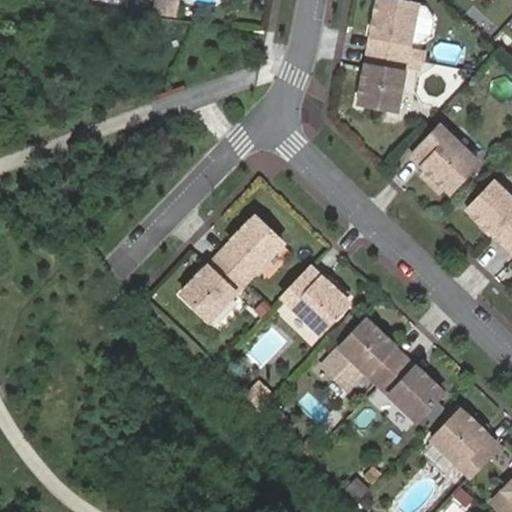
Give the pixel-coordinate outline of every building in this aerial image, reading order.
[(184,4),(165,0),(161,0),(159,16),(181,20),(184,4)] [(418,5),(389,0),(379,0),(369,51),(407,58),(410,42),(418,5)] [(418,44),(430,36),(433,19),(425,7),(418,5),(410,42),(418,44)] [(424,62),(426,51),(412,49),(410,59),(418,60),(424,62)] [(407,58),(369,51),(359,104),(397,112),(405,69),(416,70),(418,60),(410,59),(407,58)] [(478,163),(440,127),(412,156),(449,193),(478,163)] [(511,240),(511,199),(494,182),(468,210),(506,246),(511,240)] [(255,217),(219,255),(246,282),(283,243),(255,217)] [(219,255),(182,294),(210,320),(246,282),(219,255)] [(349,304),(311,267),(283,297),(320,332),(349,304)] [(263,314),(269,307),(263,301),(257,308),(263,314)] [(404,357),(367,321),(339,350),(376,386),(404,357)] [(273,326),(246,353),(261,368),(288,340),(273,326)] [(322,368),(346,391),(363,373),(339,350),(322,368)] [(442,392),(404,357),(376,386),(414,422),(442,392)] [(432,439),(470,475),(498,446),(460,410),(432,439)] [(469,411),(466,415),(484,433),(488,429),(469,411)] [(355,481),(347,490),(354,497),(362,488),(355,481)] [(511,511),(511,481),(493,502),(503,511),(511,511)] [(462,510),(471,501),(460,491),(451,500),(462,510)]
